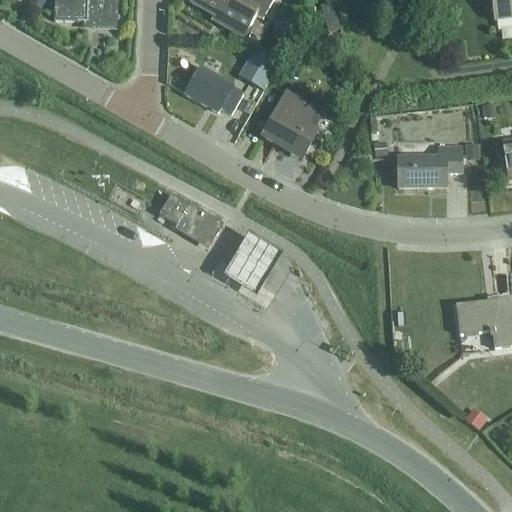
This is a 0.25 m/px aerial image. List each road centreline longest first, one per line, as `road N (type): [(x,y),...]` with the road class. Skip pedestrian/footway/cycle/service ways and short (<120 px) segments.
road 1 (residential): [(134,112),(294,202),(355,225),(428,240),(511,230)]
road 2 (secondary): [(0,321),(310,410)]
road 3 (secondary): [(470,511),(418,464),(361,428),(310,410)]
road 4 (residential): [(0,36),(134,112)]
